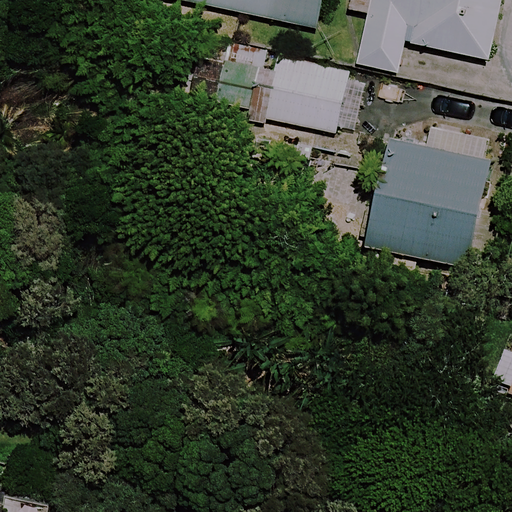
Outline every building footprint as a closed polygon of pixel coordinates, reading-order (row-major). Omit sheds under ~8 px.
[(325,0),(183,0),(320,29),(325,0)] [(354,0),(351,13),(373,18),(363,64),(402,72),(408,42),(494,60),(506,0),(354,0)] [(201,39),(189,96),(253,110),(251,118),(333,135),(347,69),(201,39)] [(508,164),(395,138),(369,245),(483,272),(508,164)] [(511,346),(498,341),(483,381),(511,392),(511,346)] [(48,511),(50,505),(0,495),(0,511),(48,511)]
